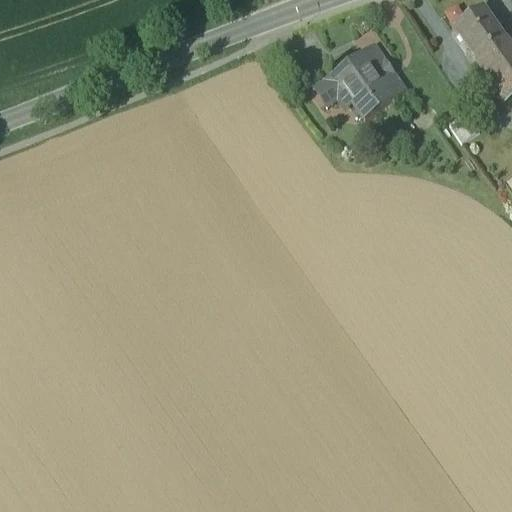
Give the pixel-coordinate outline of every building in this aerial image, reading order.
[(481,13),(454,32),(475,64),(503,45),(481,13)] [(511,104),(511,55),(504,44),(503,45),(475,64),(483,77),(481,79),(483,82),(485,80),(498,98),(495,100),(497,103),(500,101),(505,109),(511,104)] [(373,49),(360,58),(370,71),(383,63),(373,49)] [(360,58),(333,76),(346,95),(344,96),(346,97),(364,124),(406,95),(392,75),(379,84),(370,71),(360,58)] [(383,63),(370,71),(379,84),(392,75),(383,63)] [(333,76),(317,88),(331,108),(346,97),(344,96),(346,95),(333,76)] [(467,117),(449,129),(461,148),(479,135),(467,117)]
